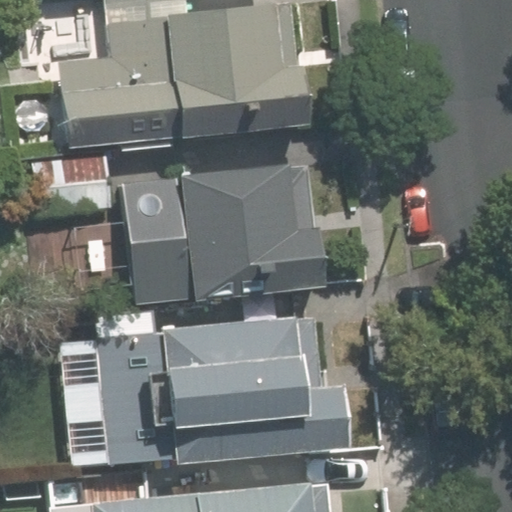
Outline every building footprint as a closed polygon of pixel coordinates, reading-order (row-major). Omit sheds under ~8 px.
[(64,143),(312,118),(306,62),(289,64),(283,8),(107,26),(109,45),(54,51),(64,143)] [(38,212),(113,204),(108,156),(33,164),(38,212)] [(129,184),(142,303),(328,283),(321,220),(303,222),(296,165),(129,184)] [(176,465),(349,447),(341,376),(310,379),(303,312),(97,333),(110,463),(175,457),(176,465)] [(97,511),(318,511),(315,477),(96,501),(97,511)]
